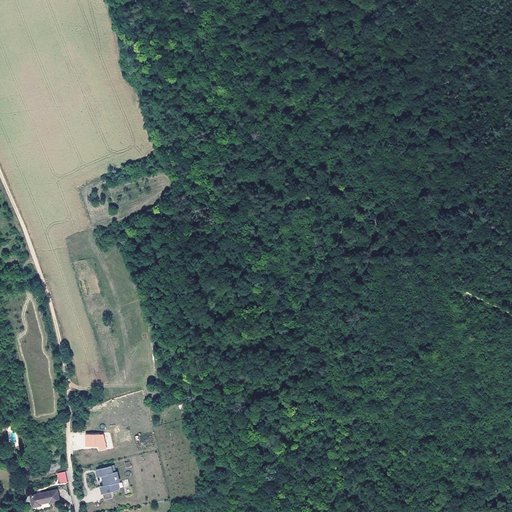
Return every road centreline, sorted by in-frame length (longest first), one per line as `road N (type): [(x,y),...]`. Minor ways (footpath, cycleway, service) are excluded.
road 1 (track): [(511,316),(451,291),(434,338),(406,366),(377,384),(350,382),(327,332),(252,0)]
road 2 (track): [(0,173),(60,338),(72,470)]
